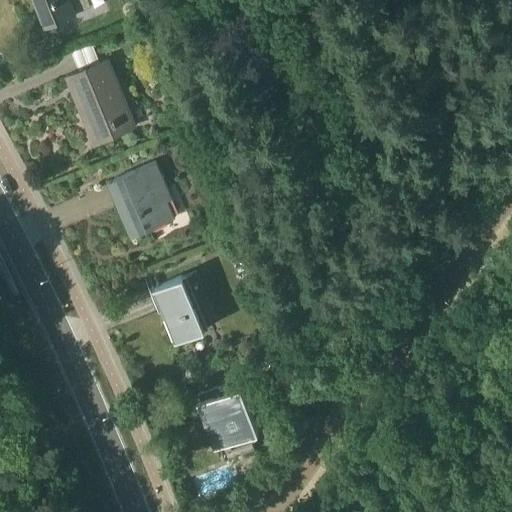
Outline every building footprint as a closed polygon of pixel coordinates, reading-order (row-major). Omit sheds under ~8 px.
[(78,12),(93,6),(90,0),(36,0),(47,25),(78,12)] [(272,63),(284,75),(297,63),(284,50),(272,63)] [(94,141),(134,124),(107,58),(73,72),(82,94),(76,97),(94,141)] [(199,130),(196,123),(180,130),(182,136),(199,130)] [(156,160),(109,180),(132,234),(174,216),(167,200),(172,197),(156,160)] [(187,273),(154,287),(176,339),(209,326),(187,273)] [(241,385),(231,389),(228,381),(198,393),(201,401),(197,403),(215,447),(220,445),(226,460),(255,448),(249,433),(259,429),(241,385)]
